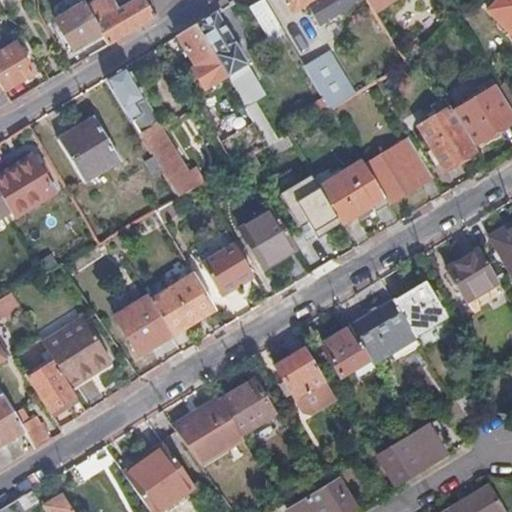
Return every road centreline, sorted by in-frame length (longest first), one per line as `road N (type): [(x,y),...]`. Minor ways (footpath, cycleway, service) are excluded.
road 1 (residential): [(511,176),(0,488)]
road 2 (residential): [(0,124),(201,0)]
road 3 (residential): [(391,511),(511,445)]
